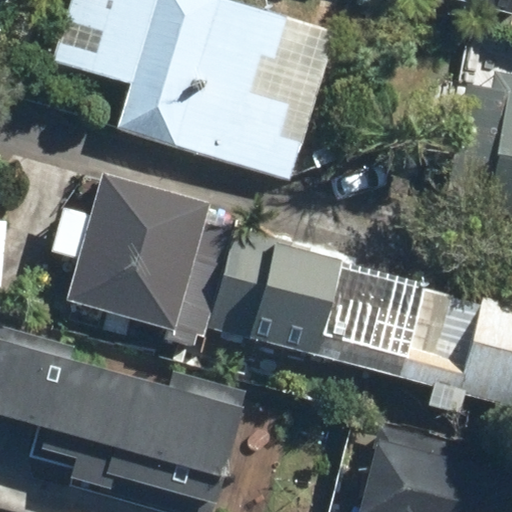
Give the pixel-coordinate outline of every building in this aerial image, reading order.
[(272,0),(57,0),(45,56),(122,73),(110,129),(278,166),(301,60),(261,51),(272,0)] [(511,67),(470,60),(445,199),(511,211),(511,67)] [(226,207),(70,163),(31,298),(186,342),(197,303),(511,392),(511,320),(217,237),(226,207)] [(203,511),(229,405),(0,352),(0,465),(202,511),(203,511)] [(511,511),(511,482),(338,434),(316,511),(511,511)]
